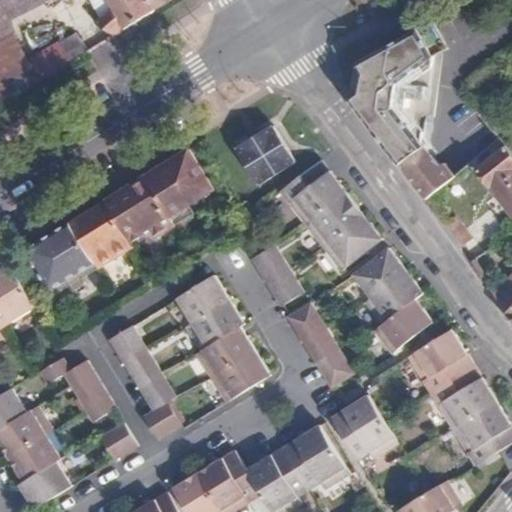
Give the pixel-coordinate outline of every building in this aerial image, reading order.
[(0,0),(0,7),(5,19),(43,0),(0,0)] [(88,0),(96,12),(110,3),(108,0),(88,0)] [(95,22),(111,37),(153,11),(146,0),(108,0),(110,3),(96,12),(99,19),(95,22)] [(146,0),(153,11),(167,3),(169,0),(146,0)] [(0,76),(2,81),(29,66),(27,60),(5,19),(0,7),(0,76)] [(427,26),(361,62),(352,102),(429,200),(457,176),(447,165),(443,167),(424,143),(428,112),(436,113),(443,55),(427,26)] [(2,81),(11,100),(87,53),(74,34),(27,60),(29,66),(2,81)] [(0,82),(0,106),(11,100),(2,81),(0,82)] [(242,146),(229,154),(252,191),(289,168),(266,131),(253,140),(242,146)] [(511,151),(508,147),(479,171),(491,186),(494,184),(499,191),(497,194),(511,212),(511,151)] [(190,149),(146,176),(176,225),(195,213),(190,206),(215,190),(190,149)] [(323,160),(282,192),(308,225),(349,194),(323,160)] [(107,200),(108,202),(132,242),(145,235),(149,242),(176,225),(146,176),(107,200)] [(349,194),(308,225),(326,248),(367,217),(349,194)] [(108,202),(73,224),(100,268),(135,247),(132,242),(108,202)] [(367,217),(326,248),(343,271),(384,240),(367,217)] [(100,268),(73,224),(72,223),(28,250),(30,253),(56,295),(72,285),(83,278),(100,268)] [(268,283),(291,269),(276,245),(254,259),(268,283)] [(355,275),(373,298),(408,271),(390,248),(355,275)] [(0,326),(1,329),(38,307),(12,264),(0,271),(0,326)] [(305,293),(291,269),(268,283),(283,306),(305,293)] [(367,302),(384,325),(418,300),(425,294),(408,271),(373,298),(367,302)] [(179,298),(194,323),(232,300),(217,275),(179,298)] [(511,276),(491,295),(505,314),(504,316),(511,323),(511,276)] [(86,284),(83,278),(72,285),(75,290),(86,284)] [(232,300),(194,323),(187,327),(202,351),(242,327),(246,324),(232,300)] [(418,300),(384,325),(376,331),(394,354),(435,322),(418,300)] [(289,317),(304,340),(327,327),(312,303),(289,317)] [(126,364),(149,350),(134,326),(112,340),(126,364)] [(242,327),(202,351),(198,354),(213,378),(258,351),(242,327)] [(304,340),(319,364),(342,351),(327,327),(304,340)] [(410,357),(433,394),(477,366),(454,330),(410,357)] [(163,373),(149,350),(126,364),(141,387),(163,373)] [(258,351),(213,378),(228,403),(273,376),(258,351)] [(342,351),(319,364),(333,388),(356,374),(342,351)] [(80,398),(104,384),(89,361),(72,370),(65,358),(42,372),(49,385),(65,375),(72,386),(80,398)] [(433,394),(455,429),(499,402),(477,366),(433,394)] [(178,397),(163,373),(141,387),(155,411),(169,402),(178,397)] [(118,408),(104,384),(80,398),(88,410),(95,423),(118,408)] [(0,396),(0,431),(29,413),(14,389),(0,396)] [(370,395),(333,418),(359,460),(371,452),(375,459),(400,443),(387,423),(370,395)] [(183,425),(169,402),(155,411),(146,417),(160,439),(183,425)] [(511,423),(499,402),(455,429),(477,466),(501,451),(511,444),(511,423)] [(29,413),(0,431),(0,439),(11,458),(55,430),(40,406),(29,413)] [(103,438),(116,460),(140,446),(126,423),(103,438)] [(321,425),(285,448),(311,490),(322,483),(327,489),(352,474),(321,425)] [(55,430),(11,458),(26,482),(59,462),(70,455),(55,430)] [(285,448),(249,470),(264,495),(274,511),(289,511),(304,503),(300,497),(311,490),(285,448)] [(235,511),(264,495),(249,470),(237,450),(200,473),(224,511),(235,511)] [(74,486),(59,462),(26,482),(22,484),(37,509),(74,486)] [(224,511),(200,473),(175,488),(190,511),(224,511)] [(454,511),(464,506),(449,481),(430,492),(400,511),(454,511)] [(181,511),(169,492),(137,511),(181,511)]
